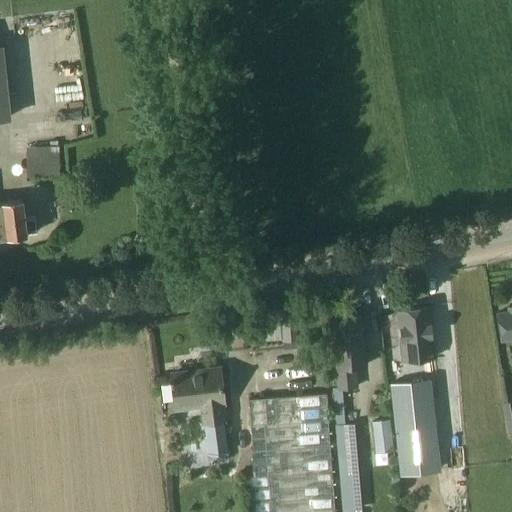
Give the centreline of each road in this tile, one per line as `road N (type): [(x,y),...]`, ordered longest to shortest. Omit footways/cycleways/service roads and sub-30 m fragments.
road 1 (tertiary): [(0,319),(511,234)]
road 2 (track): [(212,289),(160,0)]
